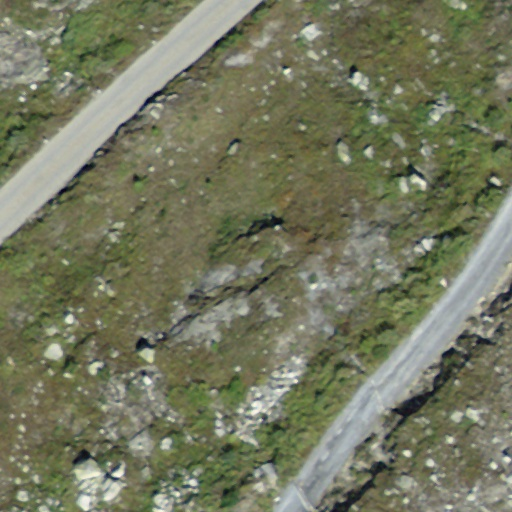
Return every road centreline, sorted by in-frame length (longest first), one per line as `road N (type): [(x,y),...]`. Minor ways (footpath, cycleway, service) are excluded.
road 1 (track): [(511,217),(454,308),(365,402),(285,511)]
road 2 (unclassified): [(0,216),(229,0)]
